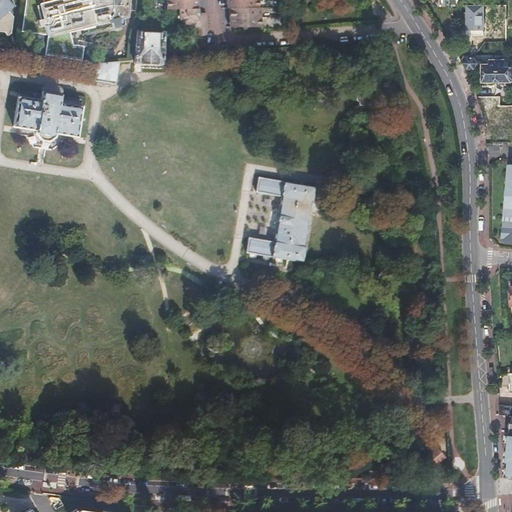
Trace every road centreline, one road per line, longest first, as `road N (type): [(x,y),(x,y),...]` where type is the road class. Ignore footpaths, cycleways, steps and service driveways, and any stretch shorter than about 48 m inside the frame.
road 1 (residential): [(488,493),(122,483),(0,468)]
road 2 (residential): [(419,27),(215,37),(214,0)]
road 3 (secondary): [(419,27),(464,122),(470,257)]
road 4 (secondary): [(470,257),(488,493)]
